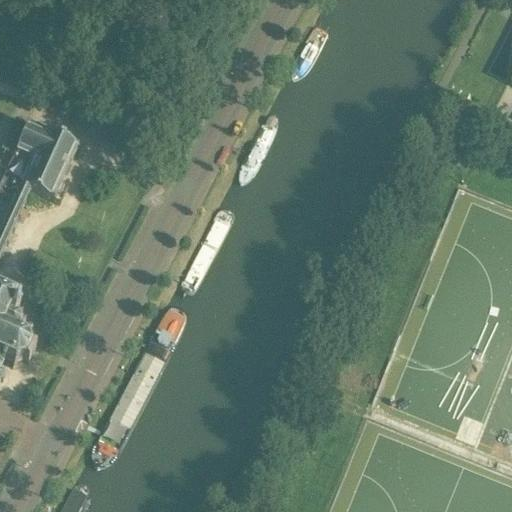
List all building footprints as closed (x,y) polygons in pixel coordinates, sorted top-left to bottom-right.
[(336,30),(321,22),(278,100),(293,108),(336,30)] [(273,115),(231,193),(245,200),(287,122),(273,115)] [(1,153),(12,158),(62,181),(75,151),(14,123),(1,153)] [(62,181),(12,158),(0,185),(0,198),(11,203),(23,208),(29,196),(58,209),(66,191),(59,188),(62,181)] [(18,220),(23,208),(11,203),(7,215),(4,214),(3,216),(6,217),(1,228),(0,227),(0,385),(1,386),(2,379),(0,374),(0,370),(3,364),(12,367),(10,372),(13,373),(14,368),(22,363),(26,368),(28,366),(25,362),(29,357),(34,354),(33,352),(27,352),(25,344),(29,340),(27,337),(22,341),(15,338),(19,328),(23,329),(24,326),(19,325),(17,321),(20,320),(15,310),(11,309),(13,305),(19,303),(18,299),(11,301),(0,295),(0,262),(1,262),(2,260),(0,259),(5,249),(7,250),(8,247),(6,247),(11,235),(13,236),(14,234),(12,233),(17,222),(19,223),(20,221),(18,220)] [(218,215),(177,293),(190,301),(233,223),(218,215)] [(174,307),(95,454),(108,461),(189,314),(174,307)] [(90,465),(64,511),(82,511),(104,473),(90,465)]
